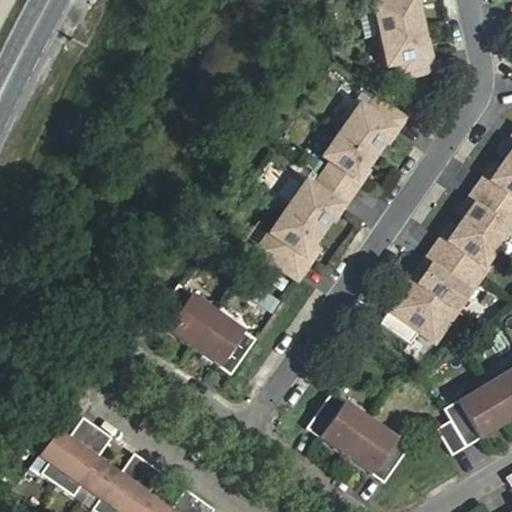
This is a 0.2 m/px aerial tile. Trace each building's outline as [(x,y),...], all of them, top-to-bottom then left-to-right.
[(397,80),(432,72),(414,0),(377,0),(378,4),(369,7),(384,68),(394,66),(397,80)] [(393,132),(402,119),(373,98),(364,111),(356,105),(320,156),(329,162),(311,187),(303,182),(256,249),(280,266),(277,269),(295,281),(308,262),(301,257),(336,206),(339,208),(358,182),(354,180),(389,129),(393,132)] [(511,131),(505,141),(511,145),(488,181),(482,176),(464,202),(471,206),(447,242),(440,237),(422,263),(429,267),(417,284),(413,281),(404,295),(406,297),(394,315),(389,311),(380,325),(410,345),(419,333),(434,343),(457,311),(453,309),(465,292),(468,294),(486,268),(482,266),(507,231),(510,233),(511,230),(511,131)] [(255,340),(177,285),(151,321),(229,376),(255,340)] [(450,456),(511,418),(511,368),(442,410),(448,421),(435,430),(450,456)] [(408,448),(330,393),(305,429),(382,484),(408,448)] [(80,487),(98,500),(90,511),(211,511),(212,511),(184,490),(167,511),(146,497),(161,475),(132,454),(117,476),(95,461),(110,439),(81,418),(66,440),(54,432),(36,457),(46,464),(38,475),(71,498),(80,487)]
